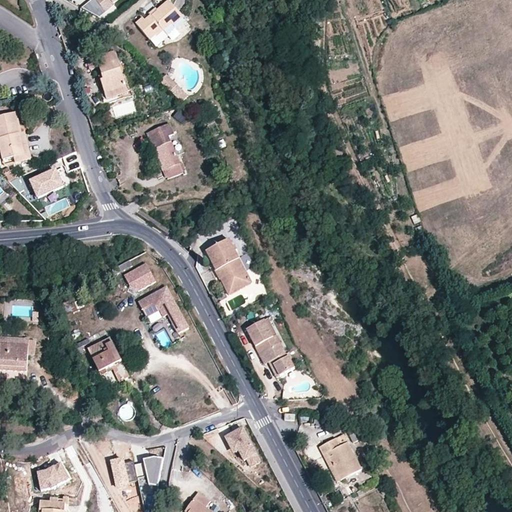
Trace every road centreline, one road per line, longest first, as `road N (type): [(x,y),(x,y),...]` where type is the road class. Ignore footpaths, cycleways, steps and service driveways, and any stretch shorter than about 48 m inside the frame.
road 1 (residential): [(256,406),(146,441),(80,430),(30,454),(0,450)]
road 2 (tertiary): [(256,406),(165,247),(122,227)]
road 3 (residential): [(122,227),(51,39)]
road 4 (tertiary): [(122,227),(0,239)]
